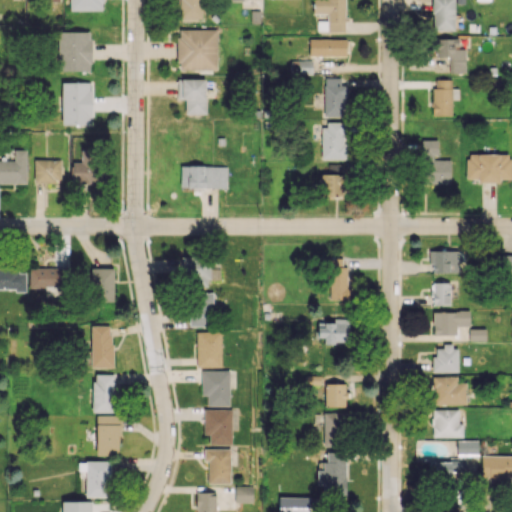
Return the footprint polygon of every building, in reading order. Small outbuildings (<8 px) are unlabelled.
[(102,10),(102,0),(69,0),(69,10),(102,10)] [(179,0),(179,18),(202,19),(201,0),(179,0)] [(344,31),(344,0),(312,0),(312,13),(326,13),(326,21),(317,20),(317,30),(344,31)] [(454,0),(432,0),(432,30),(454,30),(454,0)] [(216,29),(177,29),(177,70),(217,69),(216,29)] [(90,71),(91,31),(58,31),(57,70),(90,71)] [(465,73),(465,48),(458,48),(458,38),(433,38),(433,57),(449,56),(449,73),(465,73)] [(345,39),(309,39),(308,55),(345,56),(345,39)] [(311,60),(291,61),(292,74),(312,73),(311,60)] [(345,78),(324,77),(323,116),(345,116),(345,78)] [(177,99),(185,99),(184,114),(205,114),(205,79),(177,79),(177,99)] [(451,79),(432,79),(433,116),(451,115),(451,99),(458,99),(458,88),(451,88),(451,79)] [(61,125),(90,125),(90,82),(61,82),(61,125)] [(321,159),(347,159),(347,143),(344,143),(344,123),(321,123),(321,159)] [(450,160),(436,159),(436,140),(421,139),(421,183),(450,183),(450,160)] [(72,162),(71,182),(93,183),(95,148),(81,147),(80,162),(72,162)] [(0,159),(0,182),(26,183),(26,149),(14,149),(14,160),(0,159)] [(465,178),(476,178),(476,181),(509,181),(510,154),(466,153),(465,178)] [(33,182),(61,182),(61,159),(34,159),(33,182)] [(180,165),(180,187),(225,188),(225,183),(218,182),(219,169),(225,169),(225,166),(180,165)] [(320,173),(319,196),(343,196),(344,174),(320,173)] [(432,273),(458,272),(458,250),(428,250),(429,265),(432,265),(432,273)] [(511,254),(501,255),(501,275),(511,275),(511,254)] [(210,257),(180,257),(180,285),(209,286),(210,257)] [(342,258),(328,258),(329,299),(347,299),(347,266),(342,266),(342,258)] [(29,287),(62,286),(62,267),(28,268),(29,287)] [(113,301),(113,267),(91,268),(91,301),(113,301)] [(0,289),(25,290),(26,269),(0,269),(0,289)] [(449,305),(449,282),(432,282),(432,305),(449,305)] [(190,326),(212,325),(211,292),(189,293),(190,326)] [(469,310),(432,311),(433,335),(456,334),(456,326),(469,326),(469,310)] [(91,325),(90,367),(111,367),(112,326),(91,325)] [(468,340),(485,340),(486,329),(469,328),(468,340)] [(196,332),(196,367),(221,366),(220,331),(196,332)] [(458,372),(458,346),(433,346),(433,371),(458,372)] [(206,405),(229,405),(229,370),(201,370),(200,395),(206,395),(206,405)] [(92,412),(113,412),(114,374),(93,373),(92,412)] [(465,382),(457,382),(456,375),(433,376),(433,404),(466,404),(465,382)] [(325,407),(345,406),(345,383),(324,383),(325,407)] [(231,444),(231,409),(203,409),(203,434),(209,434),(209,444),(231,444)] [(458,409),(431,409),(432,437),(462,436),(462,424),(458,424),(458,409)] [(322,446),(345,446),(346,412),(323,412),(322,446)] [(96,454),(119,454),(119,415),(96,415),(96,454)] [(457,440),(456,454),(477,454),(477,440),(457,440)] [(208,483),(230,483),(229,449),(204,449),(204,460),(207,460),(208,483)] [(316,484),(323,484),(323,493),(345,494),(346,452),(324,451),(324,470),(316,470),(316,484)] [(511,455),(480,455),(480,479),(511,479),(511,455)] [(427,460),(428,481),(455,479),(454,473),(464,473),(463,459),(427,460)] [(84,496),(108,497),(109,461),(78,460),(78,471),(80,471),(80,476),(85,476),(84,496)] [(253,486),(235,486),(234,502),(253,502),(253,486)] [(215,511),(215,492),(196,492),(196,511),(215,511)] [(315,497),(278,496),(278,511),(294,511),(293,511),(308,511),(315,511),(315,497)] [(90,511),(91,500),(61,501),(61,511),(90,511)]
